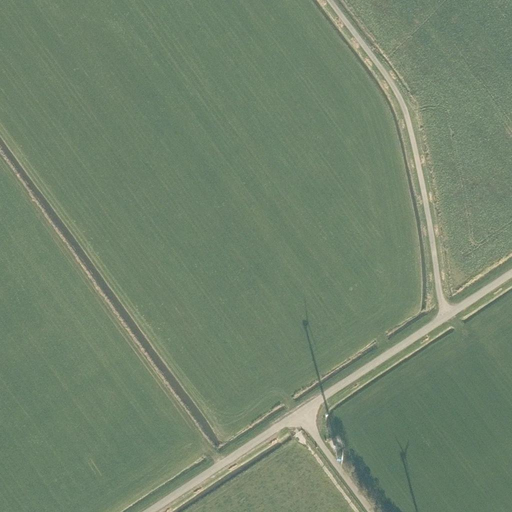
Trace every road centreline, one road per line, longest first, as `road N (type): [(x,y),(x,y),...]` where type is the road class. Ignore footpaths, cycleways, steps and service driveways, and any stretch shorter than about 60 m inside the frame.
road 1 (unclassified): [(149,511),(448,315)]
road 2 (unclassified): [(448,315),(403,104),(329,0)]
